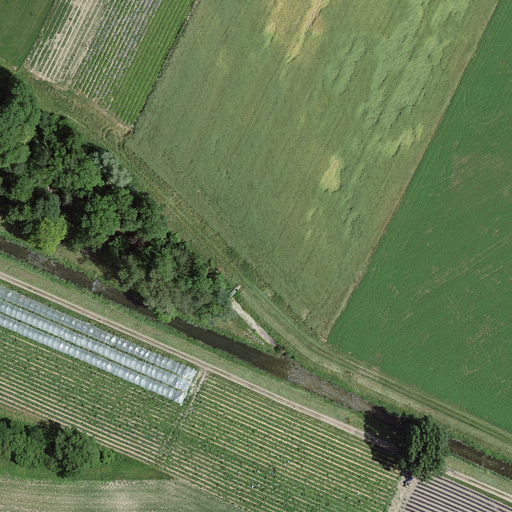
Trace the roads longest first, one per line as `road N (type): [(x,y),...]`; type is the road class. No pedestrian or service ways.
road 1 (track): [(0,211),(214,316),(238,292),(312,356),(511,446)]
road 2 (track): [(511,492),(0,272)]
